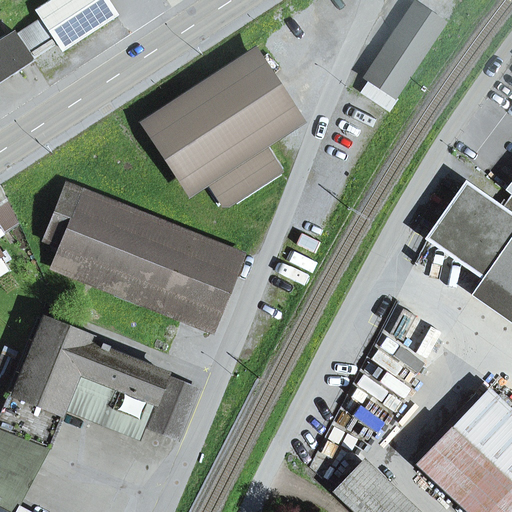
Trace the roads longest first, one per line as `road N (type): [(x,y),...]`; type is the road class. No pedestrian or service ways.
road 1 (residential): [(370,0),(163,511)]
road 2 (residential): [(251,511),(265,468),(399,210),(511,43)]
road 3 (primary): [(236,0),(0,153)]
